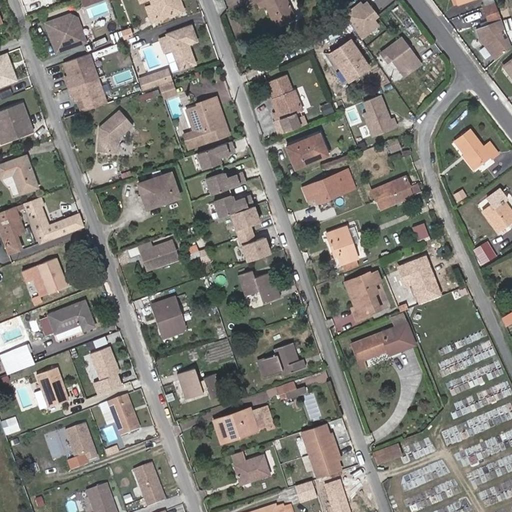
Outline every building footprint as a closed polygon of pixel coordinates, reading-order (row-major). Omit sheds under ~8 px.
[(139,0),(140,2),(145,0),(150,0),(152,5),(157,19),(183,10),(179,0),(139,0)] [(270,1),(269,0),(256,0),(260,9),(265,7),(264,4),(270,1)] [(269,0),(270,1),(264,4),(265,7),(275,28),(295,19),(286,0),(269,0)] [(372,19),(376,16),(366,3),(362,6),(360,4),(345,15),(360,38),(377,25),(372,19)] [(483,8),(485,13),(496,10),(494,3),(483,8)] [(146,7),(151,21),(157,19),(152,5),(146,7)] [(496,10),(485,13),(489,22),(500,18),(496,10)] [(70,14),(46,23),(56,53),(86,42),(77,18),(70,14)] [(503,20),(509,41),(511,39),(511,23),(510,18),(503,20)] [(479,38),(496,60),(510,47),(507,38),(503,39),(500,31),(504,30),(500,20),(489,24),(475,29),(479,38)] [(195,64),(188,44),(196,41),(191,26),(167,34),(167,36),(160,39),(164,52),(172,49),(180,69),(195,64)] [(121,32),(124,39),(133,36),(130,28),(121,31),(121,32)] [(121,32),(109,36),(112,43),(124,39),(121,32)] [(401,38),(381,53),(388,62),(392,59),(404,75),(420,64),(401,38)] [(323,53),(332,66),(336,63),(348,82),(369,67),(350,39),(330,53),(323,53)] [(3,54),(13,82),(17,80),(6,53),(3,54)] [(3,54),(0,55),(0,86),(13,82),(3,54)] [(87,54),(64,62),(68,75),(70,79),(66,81),(72,96),(75,95),(77,99),(81,112),(105,104),(87,54)] [(511,59),(503,66),(511,77),(511,59)] [(168,70),(139,80),(142,89),(162,82),(161,80),(170,77),(168,70)] [(276,119),(273,120),(279,134),(299,126),(296,117),(294,112),(302,109),(295,91),(292,92),(286,76),(267,83),(274,100),(276,99),(277,102),(274,105),(277,113),(273,114),(276,119)] [(171,81),(159,86),(164,99),(170,97),(168,91),(174,89),(171,81)] [(157,89),(142,94),(144,100),(160,95),(157,89)] [(393,90),(387,93),(389,99),(396,97),(393,90)] [(378,95),(362,101),(366,111),(362,113),(371,136),(394,127),(391,118),(388,120),(378,95)] [(198,106),(191,108),(195,119),(191,125),(193,131),(193,132),(191,136),(185,138),(188,148),(229,134),(216,97),(201,102),(202,104),(198,106)] [(0,110),(0,140),(1,144),(33,132),(22,102),(0,110)] [(320,106),(324,115),(333,111),(330,102),(320,106)] [(186,110),(191,125),(195,119),(191,108),(186,110)] [(99,135),(97,152),(117,153),(119,137),(133,125),(120,110),(100,127),(101,129),(101,133),(99,135)] [(296,117),(299,126),(305,123),(302,115),(296,117)] [(454,142),(464,155),(463,155),(473,169),(490,156),(492,158),(498,153),(489,142),(483,147),(470,129),(454,142)] [(316,134),(286,147),(294,168),(327,155),(323,144),(321,145),(316,134)] [(397,139),(387,143),(391,152),(401,149),(397,139)] [(231,141),(197,153),(202,168),(220,162),(218,156),(234,150),(231,141)] [(26,156),(0,165),(0,173),(1,177),(13,173),(20,193),(37,187),(26,156)] [(344,171),(351,189),(354,187),(347,170),(344,171)] [(223,171),(205,177),(211,194),(245,181),(241,171),(225,177),(223,171)] [(344,171),(303,188),(308,200),(314,198),(316,203),(351,189),(344,171)] [(170,174),(139,184),(147,207),(178,196),(170,174)] [(371,190),(376,201),(408,187),(404,177),(371,190)] [(408,187),(376,201),(379,209),(421,192),(417,183),(408,187)] [(452,194),(456,201),(464,195),(460,188),(452,194)] [(498,232),(511,221),(511,218),(501,204),(505,201),(507,199),(507,198),(501,191),(499,188),(486,198),(490,205),(482,211),(498,232)] [(501,191),(507,198),(511,195),(506,188),(501,191)] [(231,195),(213,201),(219,217),(230,213),(253,205),(249,195),(233,201),(231,195)] [(26,207),(39,243),(79,227),(74,216),(54,223),(48,226),(41,209),(37,199),(25,204),(26,207)] [(501,204),(511,218),(511,210),(505,201),(501,204)] [(25,204),(24,203),(0,211),(0,229),(0,230),(9,254),(23,249),(17,233),(21,231),(18,222),(21,221),(17,211),(26,207),(25,204)] [(258,222),(253,205),(230,213),(239,237),(252,233),(249,225),(258,222)] [(47,207),(41,209),(48,226),(54,223),(47,207)] [(413,226),(418,239),(431,235),(426,221),(413,226)] [(333,251),(336,250),(337,255),(341,264),(342,264),(355,259),(357,258),(352,243),(358,241),(353,227),(347,229),(346,227),(327,233),(333,251)] [(247,262),(269,254),(264,237),(254,241),(252,233),(239,237),(247,262)] [(150,242),(138,246),(143,259),(149,257),(153,268),(178,259),(171,240),(152,247),(150,242)] [(473,250),(483,267),(498,258),(487,241),(473,250)] [(426,254),(395,266),(403,287),(412,284),(419,304),(442,295),(426,254)] [(143,259),(147,270),(153,268),(149,257),(143,259)] [(56,258),(37,265),(48,293),(67,286),(56,258)] [(355,259),(342,264),(344,270),(358,265),(355,259)] [(252,270),(239,274),(246,295),(259,291),(263,303),(280,297),(277,289),(276,290),(270,272),(254,277),(252,270)] [(344,282),(347,288),(352,290),(354,294),(350,295),(354,307),(351,308),(356,320),(370,315),(369,313),(380,309),(374,294),(377,292),(374,284),(381,281),(377,271),(370,274),(369,272),(344,282)] [(39,296),(32,299),(34,306),(42,303),(39,296)] [(152,305),(154,313),(156,312),(162,328),(160,329),(163,337),(185,330),(174,297),(152,305)] [(85,302),(48,315),(58,340),(94,326),(85,302)] [(511,312),(502,319),(505,325),(511,320),(511,312)] [(351,344),(358,361),(387,350),(389,354),(415,344),(406,322),(351,344)] [(256,360),(262,377),(282,370),(284,375),(291,373),(290,371),(304,367),(302,359),(298,361),(296,357),(298,357),(293,343),(274,348),(276,355),(264,359),(264,357),(256,360)] [(6,357),(12,372),(34,364),(26,345),(10,351),(11,354),(6,357)] [(90,353),(100,379),(119,372),(109,346),(90,353)] [(57,366),(37,373),(48,406),(68,399),(57,366)] [(180,381),(181,380),(187,398),(202,393),(202,392),(207,390),(211,399),(222,395),(217,380),(218,379),(216,373),(203,377),(204,380),(198,382),(194,369),(177,374),(180,381)] [(277,387),(279,394),(280,394),(285,392),(296,389),(294,382),(277,387)] [(296,389),(285,392),(287,397),(287,398),(305,392),(304,388),(296,390),(296,389)] [(138,429),(126,394),(107,401),(119,435),(138,429)] [(266,425),(267,429),(274,427),(267,406),(260,409),(266,425)] [(213,420),(221,443),(233,439),(232,436),(250,430),(250,433),(257,430),(257,428),(266,425),(260,409),(251,412),(250,408),(213,420)] [(15,418),(7,421),(11,433),(19,430),(15,418)] [(97,457),(84,422),(65,429),(75,457),(68,459),(71,468),(88,462),(87,460),(97,457)] [(325,423),(305,430),(320,477),(341,471),(337,459),(336,455),(338,454),(333,438),(331,439),(329,435),(325,423)] [(232,436),(233,439),(250,433),(250,430),(232,436)] [(398,443),(372,453),(375,460),(401,451),(398,443)] [(270,474),(263,455),(248,460),(245,450),(231,455),(240,482),(253,477),(254,480),(270,474)] [(401,451),(375,460),(376,463),(402,454),(401,451)] [(151,463),(133,469),(148,507),(165,500),(151,463)] [(350,511),(340,480),(323,485),(331,511),(350,511)] [(310,481),(296,485),(301,502),(315,497),(310,481)] [(115,511),(105,483),(85,491),(93,511),(115,511)]
